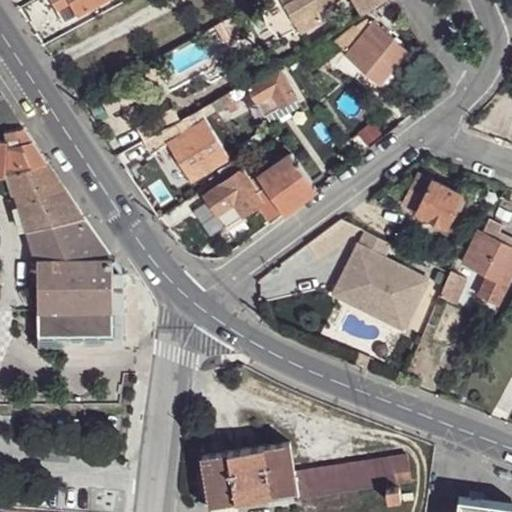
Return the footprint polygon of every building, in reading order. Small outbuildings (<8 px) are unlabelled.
[(51,0),(64,22),(104,0),(51,0)] [(281,0),(298,29),(324,14),(316,0),(359,0),(364,10),(381,0),(281,0)] [(346,55),(379,83),(407,49),(374,22),(364,34),(353,25),(333,41),(348,52),(346,55)] [(147,64),(153,75),(162,70),(156,59),(147,64)] [(246,82),(265,114),(266,113),(294,98),(296,96),(277,65),(246,82)] [(211,102),(218,113),(230,105),(234,111),(240,107),(236,99),(246,94),(241,85),(211,102)] [(266,113),(270,121),(298,106),(294,98),(266,113)] [(0,138),(7,138),(4,172),(47,160),(24,125),(16,127),(0,106),(0,138)] [(160,114),(167,127),(181,119),(173,106),(160,114)] [(189,176),(191,179),(229,156),(200,108),(181,119),(167,127),(144,140),(152,153),(156,150),(168,143),(189,176)] [(137,127),(144,140),(167,127),(160,114),(137,127)] [(244,144),(252,154),(264,145),(258,135),(244,144)] [(156,150),(177,183),(189,176),(168,143),(156,150)] [(258,174),(285,213),(317,187),(291,152),(258,174)] [(10,171),(19,200),(68,190),(47,160),(10,171)] [(205,194),(227,226),(238,218),(263,201),(276,219),(285,213),(262,180),(254,185),(242,168),(205,194)] [(418,172),(403,203),(447,224),(451,215),(455,206),(462,193),(418,172)] [(19,200),(28,230),(85,217),(68,190),(19,200)] [(455,206),(451,215),(456,217),(460,208),(455,206)] [(35,257),(39,334),(71,334),(85,334),(114,334),(113,309),(125,308),(124,270),(112,270),(112,255),(85,217),(28,230),(35,257)] [(243,226),(238,218),(227,226),(233,234),(243,226)] [(478,230),(462,261),(487,274),(478,294),(498,304),(511,275),(511,245),(505,242),(508,235),(511,229),(489,218),(482,231),(478,230)] [(382,260),(390,247),(365,232),(357,245),(361,248),(358,255),(352,251),(328,291),(349,304),(358,290),(403,318),(424,286),(382,260)] [(357,245),(352,251),(358,255),(361,248),(357,245)] [(446,277),(438,297),(455,305),(468,276),(450,268),(446,277)] [(358,290),(349,304),(394,332),(403,318),(358,290)] [(71,334),(71,343),(85,342),(85,334),(71,334)] [(202,455),(210,508),(237,504),(236,499),(273,494),(274,499),(299,494),(295,471),(291,441),(202,455)] [(299,494),(300,497),(412,480),(407,453),(295,471),(299,494)] [(387,489),(388,500),(402,498),(400,487),(387,489)] [(511,511),(511,502),(460,496),(457,511),(511,511)]
